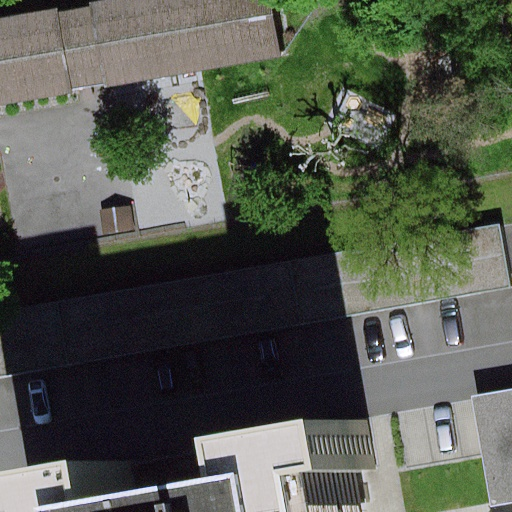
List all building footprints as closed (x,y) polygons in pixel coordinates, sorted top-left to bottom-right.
[(282,0),(157,0),(78,15),(94,99),(294,62),(282,0)] [(78,15),(0,28),(0,116),(94,99),(78,15)] [(129,205),(100,209),(104,235),(133,231),(129,205)] [(0,310),(0,376),(511,289),(500,225),(0,310)] [(511,393),(485,398),(503,505),(511,503),(511,393)] [(355,511),(349,479),(378,474),(369,427),(269,446),(277,484),(149,508),(140,462),(35,482),(40,511),(355,511)]
